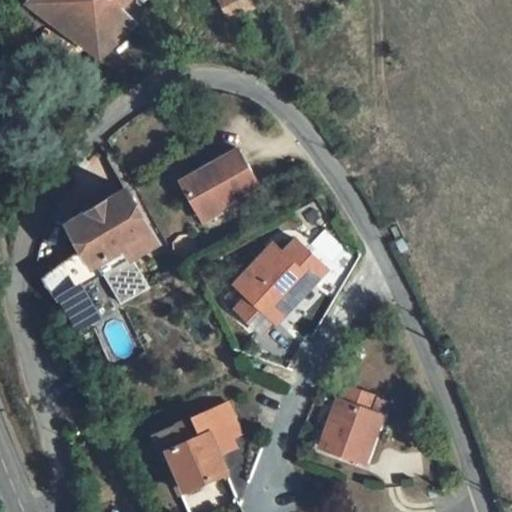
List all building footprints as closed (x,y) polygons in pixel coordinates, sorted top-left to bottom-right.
[(40,0),(30,12),(32,14),(100,71),(143,32),(127,16),(142,0),(40,0)] [(218,0),(209,5),(222,27),(235,21),(249,12),(244,0),(218,0)] [(233,164),(175,195),(193,228),(251,198),(233,164)] [(48,273),(63,310),(102,287),(129,272),(154,257),(126,202),(69,235),(80,254),(48,273)] [(237,295),(250,306),(240,317),(263,337),(306,289),(310,293),(324,277),(296,251),(282,267),(271,257),(237,295)] [(145,302),(129,272),(102,287),(118,318),(145,302)] [(331,435),(323,458),(365,473),(384,422),(374,418),(377,409),(349,399),(335,437),(331,435)] [(220,419),(156,444),(178,501),(224,483),(214,456),(232,449),(220,419)]
